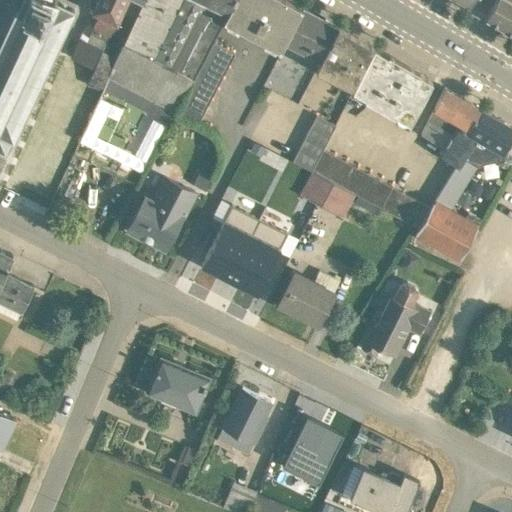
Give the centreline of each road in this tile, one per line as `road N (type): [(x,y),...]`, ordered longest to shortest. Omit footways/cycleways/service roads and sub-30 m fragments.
road 1 (residential): [(478,457),(132,284)]
road 2 (residential): [(40,511),(132,284)]
road 3 (tertiary): [(370,0),(511,80)]
road 4 (residential): [(132,284),(0,214)]
